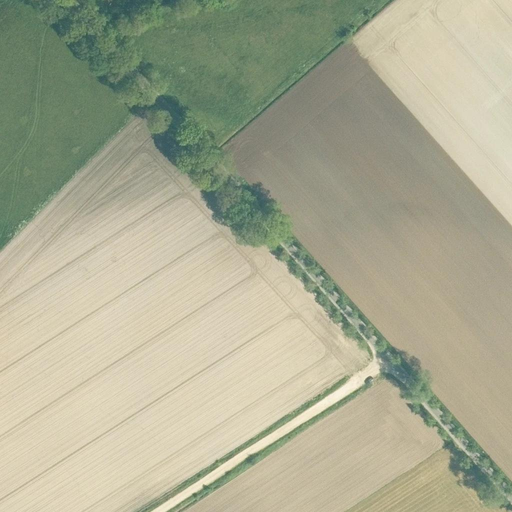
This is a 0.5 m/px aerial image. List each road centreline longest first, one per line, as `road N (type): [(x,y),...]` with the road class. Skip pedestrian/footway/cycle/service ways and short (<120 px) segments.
road 1 (tertiary): [(511,493),(69,0)]
road 2 (track): [(158,511),(388,358)]
road 3 (track): [(0,195),(32,82),(33,25),(53,0)]
